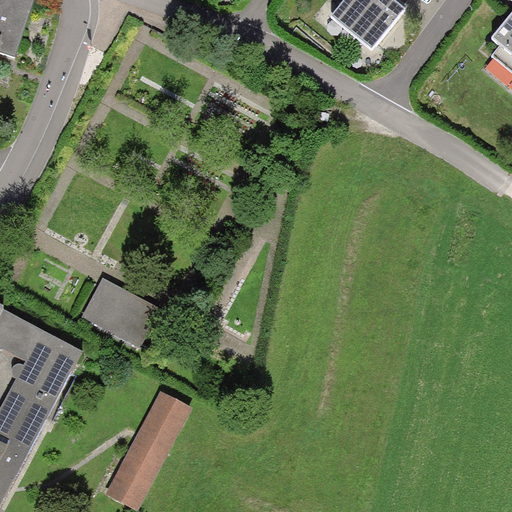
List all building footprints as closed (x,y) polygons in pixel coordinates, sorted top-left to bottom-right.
[(0,0),(0,54),(17,59),(35,0),(0,0)] [(391,0),(346,0),(332,17),(372,51),(405,11),(393,1),(391,0)] [(511,15),(492,40),(500,46),(492,54),(511,70),(511,15)] [(159,309),(104,280),(84,318),(140,347),(159,309)] [(0,504),(3,506),(80,349),(3,311),(0,317),(0,350),(3,350),(27,361),(24,366),(21,365),(18,366),(15,367),(13,370),(12,374),(14,378),(17,380),(0,412),(0,504)] [(160,392),(106,496),(136,511),(138,511),(192,409),(160,392)]
